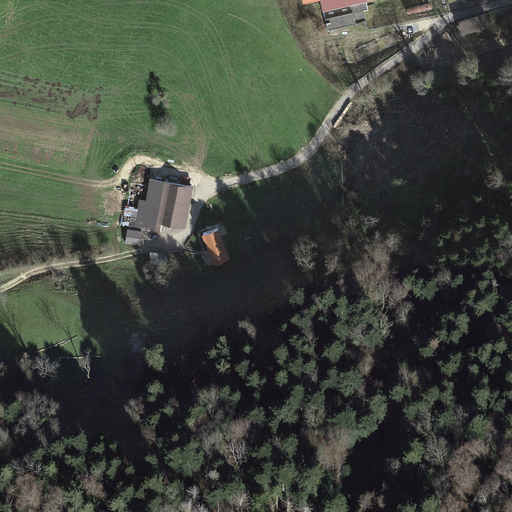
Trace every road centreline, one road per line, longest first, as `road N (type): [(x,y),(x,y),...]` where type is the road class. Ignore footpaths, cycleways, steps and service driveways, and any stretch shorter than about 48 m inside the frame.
road 1 (track): [(208,195),(183,238),(166,249),(53,270),(0,291)]
road 2 (track): [(0,163),(111,189),(135,166),(180,169),(208,195)]
